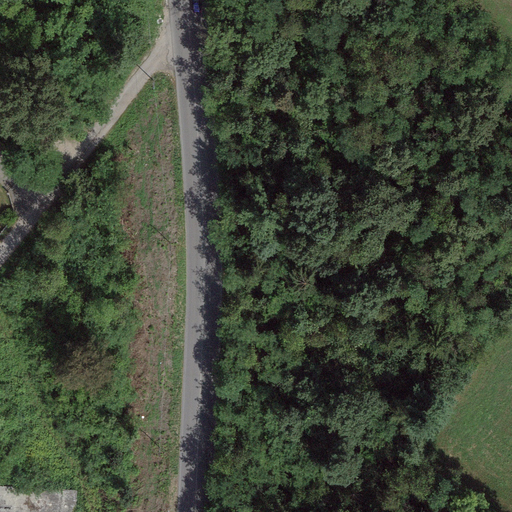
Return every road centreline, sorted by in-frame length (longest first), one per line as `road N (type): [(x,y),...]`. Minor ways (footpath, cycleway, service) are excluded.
road 1 (secondary): [(192,0),(191,511)]
road 2 (track): [(0,257),(194,21),(200,0)]
